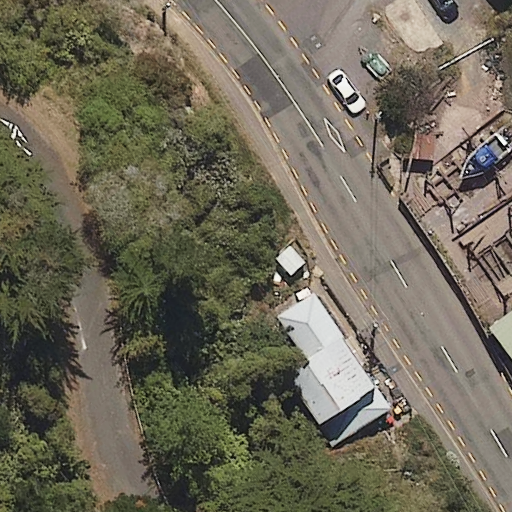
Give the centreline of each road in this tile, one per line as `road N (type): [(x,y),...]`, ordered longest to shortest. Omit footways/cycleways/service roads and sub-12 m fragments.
road 1 (secondary): [(511,460),(282,81),(215,0)]
road 2 (residential): [(147,511),(125,463),(62,190),(36,150),(0,117)]
